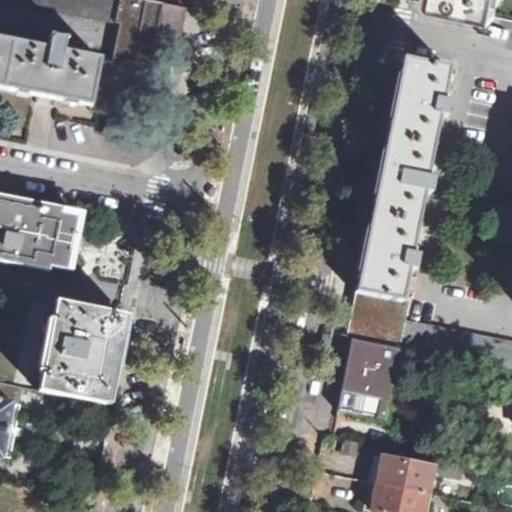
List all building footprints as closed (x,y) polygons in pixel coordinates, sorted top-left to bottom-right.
[(179,39),(185,8),(145,0),(15,0),(123,21),(114,61),(65,51),(67,38),(54,36),(51,49),(0,38),(0,88),(41,96),(52,99),(91,106),(90,111),(140,121),(139,119),(157,34),(179,39)] [(403,60),(356,292),(360,293),(401,300),(408,268),(413,270),(415,263),(417,256),(411,255),(423,192),(429,193),(431,186),(432,180),(426,179),(439,116),(445,116),(446,109),(447,104),(442,102),(448,69),(403,60)] [(53,268),(68,270),(78,216),(61,214),(62,208),(0,196),(0,260),(52,272),(53,268)] [(352,339),(393,348),(399,349),(405,321),(409,304),(409,302),(401,300),(360,293),(351,339),(352,339)] [(41,393),(105,406),(122,317),(58,303),(54,320),(51,319),(40,374),(44,375),(41,393)] [(511,341),(405,321),(399,349),(511,370),(511,341)] [(352,339),(337,411),(380,419),(393,348),(352,339)] [(0,462),(3,463),(15,401),(21,402),(24,388),(0,382),(0,462)] [(378,484),(429,495),(433,474),(435,467),(383,458),(378,484)] [(466,464),(437,458),(435,467),(433,474),(463,480),(466,464)] [(378,484),(373,511),(374,511),(426,511),(429,495),(378,484)] [(79,491),(75,506),(93,510),(96,494),(79,491)]
